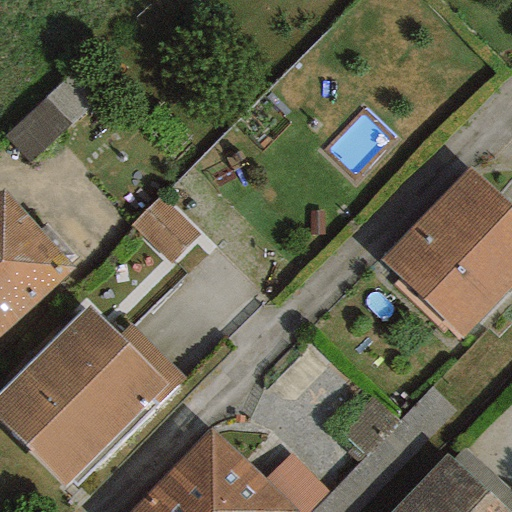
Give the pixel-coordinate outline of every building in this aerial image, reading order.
[(511,284),(511,207),(470,167),(380,259),(461,337),(511,284)] [(0,333),(73,268),(2,190),(0,191),(0,333)] [(131,226),(170,263),(198,234),(160,197),(131,226)] [(0,392),(0,423),(63,486),(152,397),(159,403),(184,379),(129,325),(118,335),(88,305),(0,392)] [(294,511),(262,481),(209,429),(128,511),(294,511)] [(294,511),(309,511),(328,493),(288,454),(262,481),(294,511)] [(505,511),(444,455),(390,511),(505,511)]
